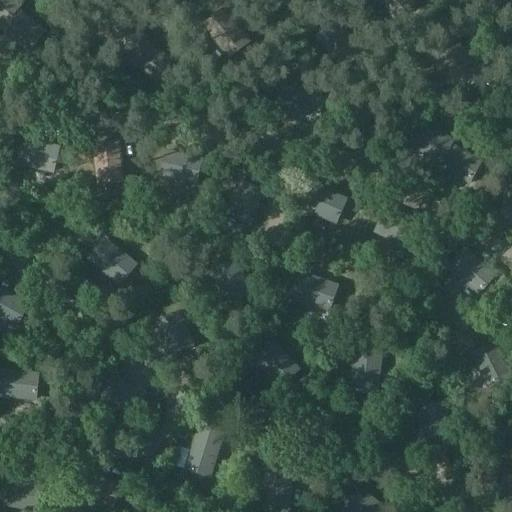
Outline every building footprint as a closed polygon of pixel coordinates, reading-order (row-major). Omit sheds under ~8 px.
[(12,0),(0,0),(0,22),(1,23),(1,24),(11,10),(13,12),(19,4),(12,0)] [(379,0),(392,18),(413,4),(410,0),(379,0)] [(1,23),(0,24),(0,30),(28,51),(41,34),(13,12),(11,10),(1,24),(1,23)] [(222,11),(202,27),(227,58),(247,43),(233,25),(222,11)] [(116,12),(100,32),(129,55),(141,39),(143,41),(147,37),(124,18),(116,12)] [(333,23),(315,38),(342,71),(361,55),(347,39),(333,23)] [(447,32),(427,51),(465,92),(485,73),(447,32)] [(129,55),(125,59),(155,83),(171,64),(157,53),(143,41),(141,39),(129,55)] [(283,88),(277,113),(297,118),(318,123),(324,97),(283,88)] [(420,121),(408,144),(421,151),(438,161),(447,144),(450,146),(454,140),(420,121)] [(22,139),(17,164),(53,173),(59,147),(38,142),(22,139)] [(102,142),(91,144),(95,186),(122,183),(118,141),(102,142)] [(447,144),(438,161),(436,165),(455,176),(469,183),(480,163),(450,146),(447,144)] [(164,149),(158,176),(195,185),(201,158),(179,153),(164,149)] [(264,190),(238,181),(225,215),(251,224),(264,190)] [(312,185),(302,209),(336,224),(347,200),(327,191),(312,185)] [(511,191),(507,190),(499,216),(511,219),(511,191)] [(386,208),(374,232),(408,249),(419,224),(399,214),(386,208)] [(103,240),(87,260),(106,275),(119,285),(135,264),(103,240)] [(465,248),(447,268),(479,296),(497,276),(479,261),(465,248)] [(234,260),(209,274),(228,306),(252,292),(243,276),(234,260)] [(298,273),(290,298),(329,311),(338,286),(315,278),(298,273)] [(0,289),(0,319),(16,329),(29,306),(15,298),(0,289)] [(181,311),(155,320),(162,338),(168,355),(193,346),(181,311)] [(495,342),(471,355),(488,389),(511,376),(511,375),(500,352),(495,342)] [(275,343),(254,361),(268,376),(279,389),(300,370),(275,343)] [(382,354),(354,350),(349,391),(361,392),(377,394),(382,354)] [(0,370),(0,397),(36,400),(38,373),(22,372),(0,370)] [(115,374),(101,397),(132,417),(146,394),(127,382),(115,374)] [(447,405),(422,403),(419,444),(430,445),(443,446),(447,405)] [(212,431),(197,426),(184,469),(210,477),(223,434),(212,431)] [(88,471),(76,495),(111,511),(122,488),(103,478),(88,471)] [(290,473),(264,472),(263,510),(289,511),(290,489),(290,473)] [(4,480),(0,506),(37,511),(41,485),(16,481),(4,480)] [(344,495),(337,504),(346,511),(384,511),(386,510),(355,483),(344,495)]
